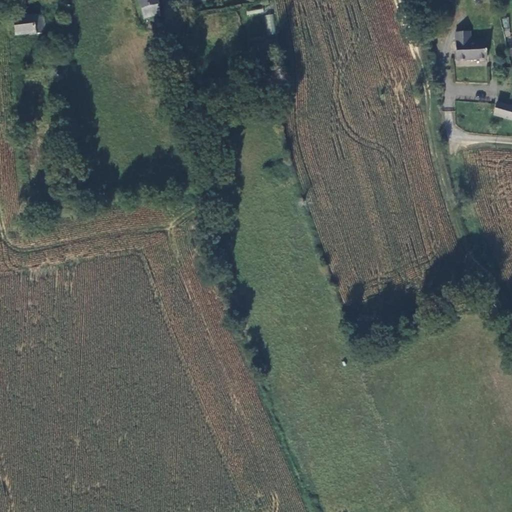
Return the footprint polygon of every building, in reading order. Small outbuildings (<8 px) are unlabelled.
[(435,0),(440,12),(449,9),(447,1),(449,0),(435,0)] [(158,4),(143,8),(146,18),(161,13),(158,4)] [(268,34),(276,33),(272,13),(265,15),(268,34)] [(15,20),(16,35),(44,34),(44,17),(15,20)] [(470,31),(457,32),(459,61),(487,59),(486,43),(471,45),(470,31)] [(501,117),(504,105),(497,104),(494,116),(501,117)] [(511,107),(504,105),(501,117),(504,123),(508,124),(510,119),(511,119),(511,107)]
